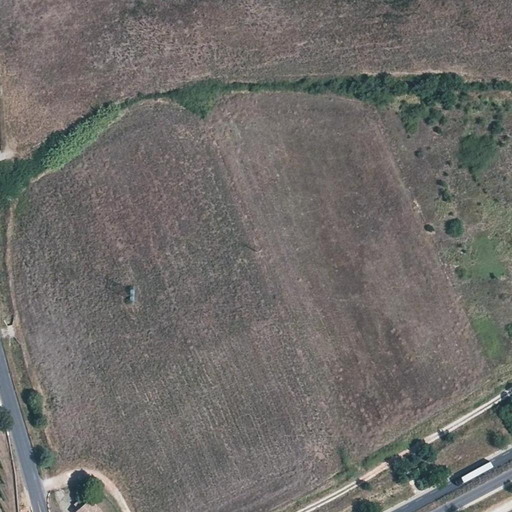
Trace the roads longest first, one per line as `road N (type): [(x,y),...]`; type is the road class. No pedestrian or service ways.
road 1 (track): [(301,511),(511,391)]
road 2 (secondary): [(0,351),(38,499)]
road 3 (primary): [(511,453),(402,511)]
